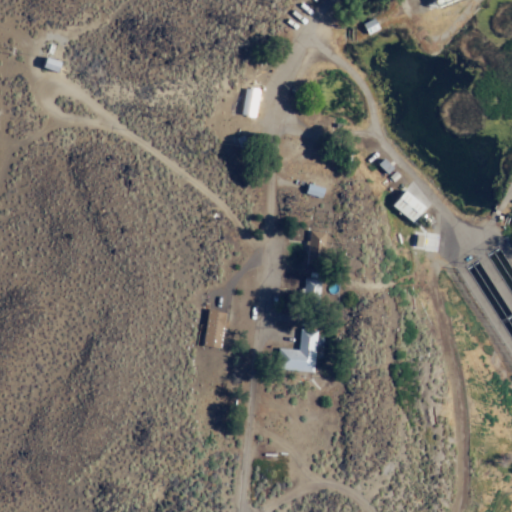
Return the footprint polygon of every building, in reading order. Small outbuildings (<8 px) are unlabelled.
[(361,24),(366,33),(376,28),(372,19),(361,24)] [(41,66),(57,73),(61,63),(45,56),(41,66)] [(239,114),(254,117),(259,90),(244,87),(239,114)] [(383,159),(377,164),(386,174),(392,168),(383,159)] [(322,195),(322,187),(307,186),(306,194),(322,195)] [(425,207),(404,189),(391,205),(412,223),(425,207)] [(324,231),(307,231),(306,267),(324,268),(324,231)] [(422,235),(412,234),(411,246),(420,247),(422,235)] [(320,279),(303,278),(301,299),(318,301),(320,279)] [(224,313),(207,311),(202,347),(220,349),(224,313)] [(280,350),(279,370),(314,372),(316,330),(299,329),(298,351),(280,350)]
